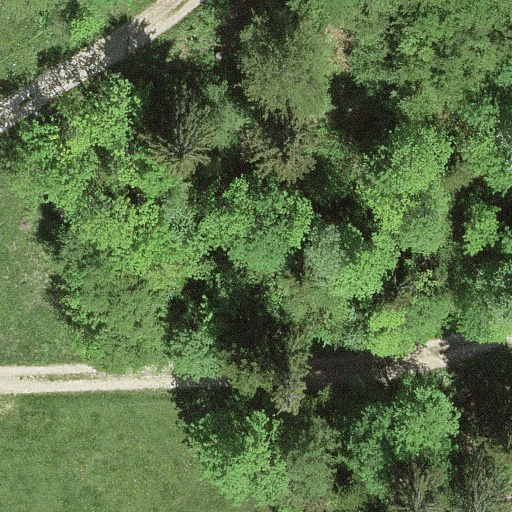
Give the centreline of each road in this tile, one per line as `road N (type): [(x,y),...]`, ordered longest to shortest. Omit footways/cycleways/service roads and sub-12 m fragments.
road 1 (track): [(0,384),(373,374),(449,358),(511,331)]
road 2 (track): [(198,0),(0,127)]
